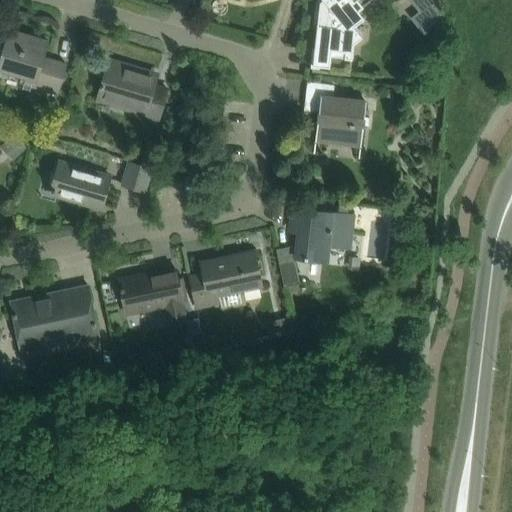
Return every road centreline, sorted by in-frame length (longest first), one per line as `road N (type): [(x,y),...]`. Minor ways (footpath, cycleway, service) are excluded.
road 1 (residential): [(0,255),(234,210),(247,190),(249,67),(233,53),(58,0)]
road 2 (tertiary): [(479,363),(490,258),(511,192)]
road 3 (tertiary): [(479,363),(447,511)]
road 4 (tertiary): [(468,511),(479,363)]
